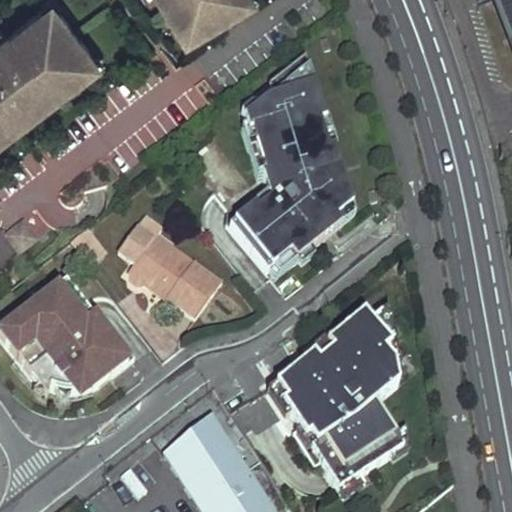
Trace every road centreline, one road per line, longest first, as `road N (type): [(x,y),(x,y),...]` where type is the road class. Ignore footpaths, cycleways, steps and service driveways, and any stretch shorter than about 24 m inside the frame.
road 1 (secondary): [(388,0),(444,172),(505,511)]
road 2 (secondary): [(511,379),(475,176),(420,0)]
road 3 (residential): [(298,312),(50,488)]
